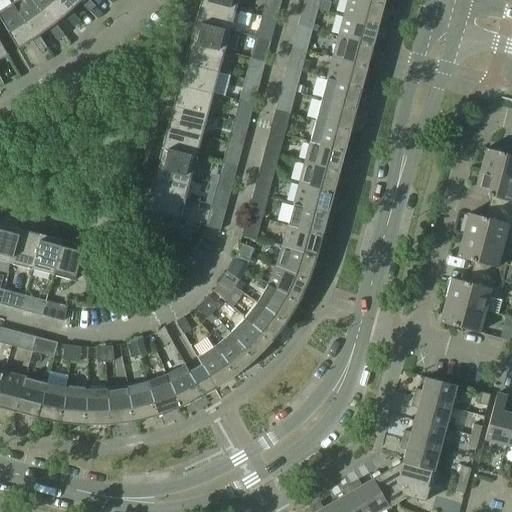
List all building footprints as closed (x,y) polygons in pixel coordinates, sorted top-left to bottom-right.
[(32,0),(18,0),(13,4),(36,38),(39,35),(49,28),(58,40),(65,35),(56,23),(52,26),(32,0)] [(56,0),(32,0),(52,26),(56,23),(65,16),(74,27),(81,21),(71,10),(68,13),(56,0)] [(56,0),(68,13),(71,10),(80,2),(90,12),(96,6),(90,0),(56,0)] [(201,0),(196,21),(231,30),(236,9),(201,0)] [(201,0),(236,9),(238,0),(201,0)] [(320,0),(304,0),(304,5),(318,9),(321,0),(320,0)] [(369,0),(348,0),(344,16),(379,25),(384,4),(369,0)] [(36,38),(13,4),(0,12),(0,17),(18,48),(17,48),(17,49),(32,40),(40,52),(48,47),(39,35),(36,38)] [(318,9),(304,5),(301,14),(316,18),(318,9)] [(279,11),(264,7),(262,16),(277,20),(279,11)] [(344,16),(339,37),(373,46),(379,25),(344,16)] [(196,21),(190,42),(225,51),(231,30),(196,21)] [(256,37),(271,41),(274,32),(259,28),(256,37)] [(339,37),(333,57),(368,67),(373,46),(339,37)] [(295,38),(293,47),(307,51),(310,42),(295,38)] [(0,41),(0,85),(4,84),(0,76),(0,59),(9,54),(8,54),(7,54),(0,41)] [(190,42),(185,63),(220,72),(225,51),(190,42)] [(293,47),(287,68),(302,71),(307,51),(293,47)] [(253,49),(251,58),(266,62),(268,53),(253,49)] [(333,57),(328,78),(362,87),(368,67),(333,57)] [(185,63),(179,84),(214,93),(225,97),(231,75),(220,72),(185,63)] [(248,71),(246,79),(260,83),(262,74),(248,71)] [(328,78),(322,99),(357,109),(362,87),(328,78)] [(284,80),(281,89),(296,92),(298,84),(284,80)] [(179,84),(173,105),(208,114),(214,93),(179,84)] [(296,92),(281,89),(279,97),(294,101),(296,92)] [(242,92),(240,100),(254,104),(257,96),(242,92)] [(322,99),(316,121),(351,130),(357,109),(322,99)] [(236,113),(234,121),(249,125),(254,104),(240,100),(236,113)] [(173,105),(168,126),(203,135),(208,114),(173,105)] [(316,121),(311,142),(345,151),(351,130),(316,121)] [(272,122),(270,131),(285,135),(287,126),(272,122)] [(168,126),(162,147),(197,156),(203,135),(168,126)] [(285,135),(270,131),(268,139),(282,143),(285,135)] [(229,142),(243,146),(246,137),(231,133),(229,142)] [(311,142),(305,162),(340,171),(345,151),(311,142)] [(162,147),(157,168),(192,177),(197,156),(162,147)] [(511,154),(486,148),(481,170),(511,178),(511,154)] [(223,163),(238,167),(240,158),(225,154),(223,163)] [(305,162),(300,183),(334,192),(340,171),(305,162)] [(261,164),(259,172),(274,176),(276,167),(261,164)] [(157,168),(151,189),(186,198),(192,177),(157,168)] [(492,196),(489,207),(511,212),(511,178),(481,170),(475,192),(492,196)] [(274,176),(259,172),(257,181),(271,185),(274,176)] [(220,175),(217,184),(232,188),(234,179),(220,175)] [(300,183),(294,204),(329,213),(334,192),(300,183)] [(186,198),(151,189),(146,210),(180,219),(186,198)] [(214,196),(212,205),(227,209),(229,199),(214,196)] [(294,204),(289,225),(323,234),(329,213),(294,204)] [(250,205),(248,214),(262,218),(265,209),(250,205)] [(469,213),(463,235),(503,246),(507,232),(511,233),(511,212),(489,207),(486,217),(469,213)] [(262,218),(248,214),(245,223),(260,227),(262,218)] [(206,226),(221,230),(223,221),(209,217),(206,226)] [(0,260),(12,263),(21,229),(0,223),(0,260)] [(289,225),(283,246),(318,255),(323,234),(289,225)] [(12,263),(33,269),(42,234),(21,229),(12,263)] [(33,269),(53,274),(62,240),(42,234),(33,269)] [(463,235),(458,257),(475,261),(472,272),(503,280),(509,282),(511,271),(511,266),(507,265),(508,261),(500,259),(503,246),(463,235)] [(62,240),(53,274),(75,280),(80,260),(89,262),(94,242),(86,239),(84,246),(62,240)] [(240,243),(237,250),(251,256),(254,248),(240,243)] [(283,246),(277,266),(310,279),(318,255),(283,246)] [(251,256),(237,250),(234,258),(248,264),(251,256)] [(277,266),(268,284),(300,301),(310,279),(277,266)] [(227,271),(223,278),(235,287),(240,280),(227,271)] [(498,299),(503,280),(472,272),(469,282),(452,278),(446,300),(486,311),(498,314),(502,300),(498,299)] [(235,287),(223,278),(218,285),(230,293),(235,287)] [(268,284),(258,302),(287,322),(300,301),(268,284)] [(0,304),(9,306),(13,292),(4,289),(0,304)] [(25,295),(21,310),(30,312),(34,297),(25,295)] [(208,296),(202,302),(213,313),(219,307),(208,296)] [(43,315),(51,318),(55,303),(46,300),(43,315)] [(486,311),(446,300),(440,322),(480,332),(486,311)] [(213,313),(202,302),(196,307),(206,319),(213,313)] [(258,302),(245,318),(272,341),(287,322),(258,302)] [(176,321),(184,334),(192,330),(184,316),(176,321)] [(245,318),(231,333),(255,359),(272,341),(245,318)] [(172,341),(165,328),(157,332),(165,345),(172,341)] [(231,333),(215,346),(237,375),(255,359),(231,333)] [(24,349),(33,351),(37,337),(28,334),(24,349)] [(37,337),(33,351),(41,354),(45,339),(37,337)] [(143,338),(135,341),(140,355),(148,353),(143,338)] [(140,355),(135,341),(127,343),(132,358),(140,355)] [(63,359),(71,361),(74,346),(65,344),(63,359)] [(74,346),(71,361),(80,362),(82,347),(74,346)] [(113,346),(105,347),(106,362),(114,361),(113,346)] [(197,368),(196,368),(210,392),(211,391),(237,375),(215,346),(197,357),(202,365),(197,368)] [(106,362),(105,347),(96,347),(98,362),(106,362)] [(186,364),(167,374),(181,407),(205,395),(210,392),(196,368),(190,372),(186,364)] [(0,390),(0,407),(17,412),(26,377),(5,372),(0,390)] [(167,374),(148,381),(159,415),(181,407),(167,374)] [(17,412),(38,418),(47,383),(26,377),(17,412)] [(416,388),(414,397),(451,407),(457,385),(426,377),(422,390),(416,388)] [(148,381),(128,386),(135,421),(159,415),(148,381)] [(38,418),(62,423),(67,387),(47,383),(38,418)] [(128,386),(108,389),(111,424),(135,421),(128,386)] [(62,423),(86,425),(88,389),(67,387),(62,423)] [(88,389),(86,425),(111,424),(108,389),(88,389)] [(491,394),(482,392),(479,403),(488,405),(491,394)] [(485,439),(507,445),(511,426),(511,413),(504,411),(508,396),(497,393),(485,439)] [(418,408),(414,420),(446,428),(451,407),(414,397),(411,406),(418,408)] [(405,430),(402,439),(440,449),(446,428),(414,420),(411,431),(405,430)] [(474,424),(471,435),(480,437),(483,426),(474,424)] [(480,437),(471,435),(468,446),(477,448),(480,437)] [(406,450),(404,461),(435,470),(440,449),(402,439),(400,448),(406,450)] [(404,461),(391,468),(407,496),(426,501),(435,470),(404,461)] [(463,466),(460,476),(469,479),(471,468),(463,466)] [(391,468),(373,479),(389,507),(407,496),(391,468)] [(469,479),(460,476),(456,491),(465,493),(469,479)] [(359,479),(351,484),(367,511),(379,511),(389,507),(373,479),(362,485),(359,479)] [(346,494),(335,501),(341,511),(367,511),(351,484),(342,489),(346,494)] [(321,501),(312,506),(315,511),(341,511),(335,501),(324,507),(321,501)]
